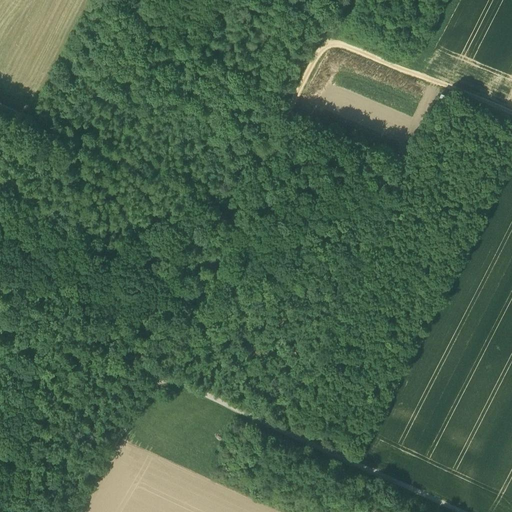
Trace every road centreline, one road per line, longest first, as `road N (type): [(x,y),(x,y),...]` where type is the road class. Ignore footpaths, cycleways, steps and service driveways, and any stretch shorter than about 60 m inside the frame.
road 1 (track): [(464,511),(0,299)]
road 2 (track): [(234,213),(325,37),(511,113)]
road 3 (track): [(234,213),(155,371),(67,511)]
road 4 (track): [(234,213),(0,105)]
